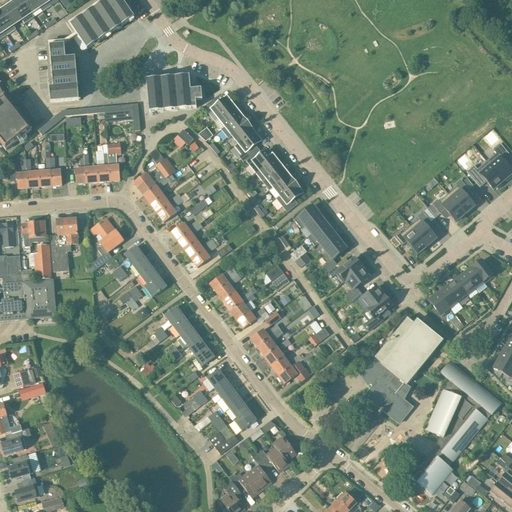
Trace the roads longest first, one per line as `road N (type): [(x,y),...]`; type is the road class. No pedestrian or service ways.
road 1 (residential): [(481,237),(420,280),(400,277),(234,72),(181,46),(161,20)]
road 2 (residential): [(329,452),(280,411),(121,203),(0,211)]
road 3 (residential): [(29,66),(44,108),(83,104),(102,54),(161,20)]
